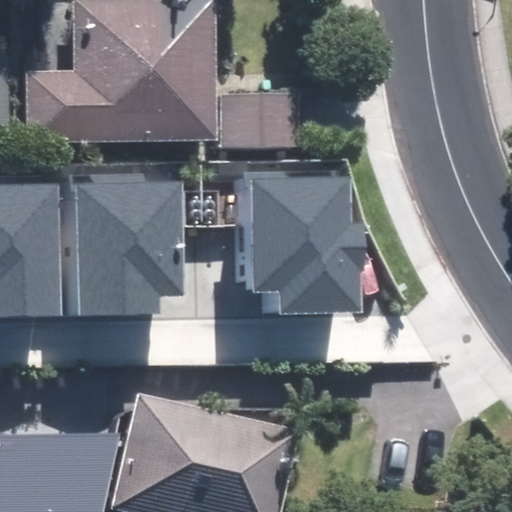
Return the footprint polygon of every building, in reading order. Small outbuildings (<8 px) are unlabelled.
[(29,72),(30,139),(211,136),(208,0),(73,0),(75,71),(29,72)] [(0,58),(0,138),(12,138),(11,58),(0,58)] [(220,95),(220,145),(294,145),(294,95),(220,95)] [(251,180),(254,290),(282,289),(282,310),(360,308),(358,225),(350,225),(349,177),(251,180)] [(71,188),(72,317),(164,316),(164,293),(191,293),(191,179),(82,179),(82,187),(71,188)] [(0,186),(0,317),(62,316),(59,185),(0,186)] [(272,511),(292,432),(140,395),(113,502),(155,511),(272,511)] [(0,511),(100,511),(115,434),(0,436),(0,511)]
